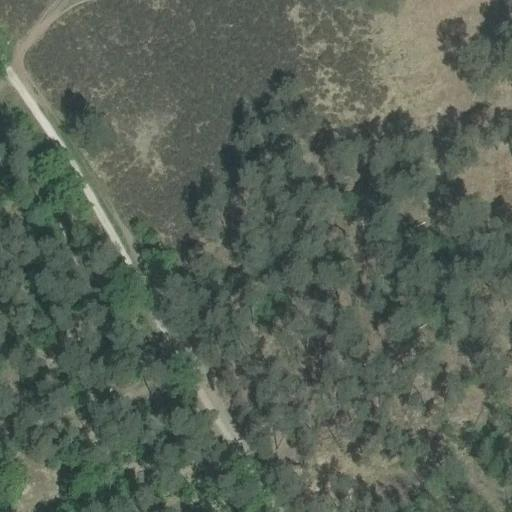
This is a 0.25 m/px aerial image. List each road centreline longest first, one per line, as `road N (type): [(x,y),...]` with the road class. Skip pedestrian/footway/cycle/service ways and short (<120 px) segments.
road 1 (track): [(0,56),(177,357)]
road 2 (track): [(177,357),(272,511)]
